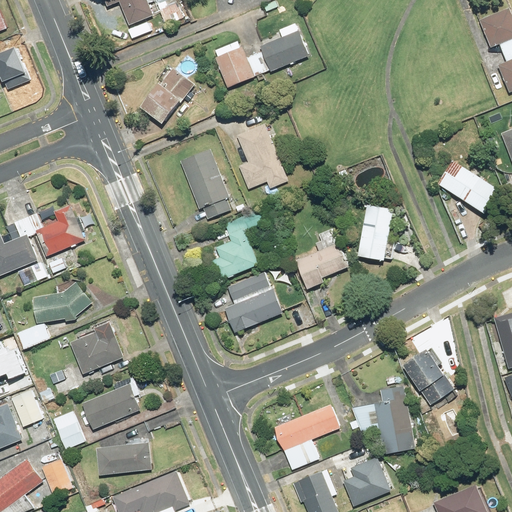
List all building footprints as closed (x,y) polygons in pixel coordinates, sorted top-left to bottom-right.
[(156,16),(149,0),(104,0),(108,7),(121,1),(131,26),(156,16)] [(0,7),(0,31),(9,28),(0,7)] [(511,10),(511,8),(481,21),(492,48),(511,40),(511,10)] [(301,30),(262,47),(273,72),(312,56),(301,30)] [(4,81),(8,90),(31,81),(16,46),(0,52),(0,79),(1,82),(4,81)] [(244,47),(217,58),(229,89),(257,77),(244,47)] [(511,60),(499,65),(511,94),(511,93),(511,60)] [(172,67),(142,108),(166,125),(195,83),(172,67)] [(267,125),(238,136),(249,163),(240,167),(249,190),(268,182),(271,189),(290,182),(267,125)] [(511,130),(502,134),(511,158),(511,130)] [(232,198),(212,148),(181,160),(201,210),(205,209),(209,220),(233,211),(229,199),(232,198)] [(454,161),(439,184),(488,215),(503,192),(454,161)] [(37,231),(48,256),(87,240),(72,205),(55,212),(59,221),(37,231)] [(387,261),(395,209),(367,205),(360,257),(387,261)] [(211,262),(219,281),(260,265),(245,228),(230,234),(233,241),(217,248),(221,258),(211,262)] [(3,233),(0,234),(0,275),(0,277),(41,260),(31,234),(7,244),(3,233)] [(288,238),(274,243),(276,251),(291,246),(288,238)] [(342,243),(298,261),(310,289),(327,283),(325,278),(352,267),(342,243)] [(63,257),(49,263),(54,273),(67,267),(63,257)] [(43,263),(35,267),(41,280),(49,276),(43,263)] [(227,308),(237,333),(285,314),(268,270),(229,286),(237,304),(227,308)] [(79,282),(66,293),(35,298),(40,323),(67,319),(68,322),(77,321),(76,317),(95,303),(79,282)] [(511,367),(511,312),(495,317),(509,368),(511,367)] [(98,333),(72,343),(85,375),(126,358),(112,322),(96,328),(98,333)] [(44,323),(17,333),(23,349),(50,339),(44,323)] [(11,379),(23,374),(13,348),(8,350),(7,348),(3,349),(0,342),(0,376),(9,374),(11,379)] [(427,348),(404,365),(433,405),(457,388),(427,348)] [(69,366),(49,374),(57,394),(77,386),(69,366)] [(84,403),(95,429),(142,410),(131,384),(84,403)] [(417,448),(405,384),(382,389),(384,401),(353,407),(363,433),(381,429),(385,454),(417,448)] [(33,390),(13,398),(24,426),(44,418),(33,390)] [(449,431),(461,424),(455,414),(460,410),(454,400),(436,411),(449,431)] [(275,426),(285,451),(341,427),(331,403),(275,426)] [(0,449),(25,440),(10,404),(0,407),(0,449)] [(74,411),(54,418),(66,449),(85,442),(74,411)] [(98,448),(101,475),(154,469),(151,443),(98,448)] [(343,480),(353,504),(394,488),(381,456),(353,467),(356,474),(343,480)] [(46,481),(29,459),(0,480),(0,510),(1,511),(27,511),(37,509),(27,496),(46,481)] [(62,459),(42,467),(54,496),(74,487),(62,459)] [(340,511),(325,470),(299,480),(311,511),(340,511)] [(177,471),(115,497),(120,511),(162,511),(174,507),(176,511),(191,505),(177,471)] [(488,511),(477,484),(435,502),(439,511),(488,511)]
